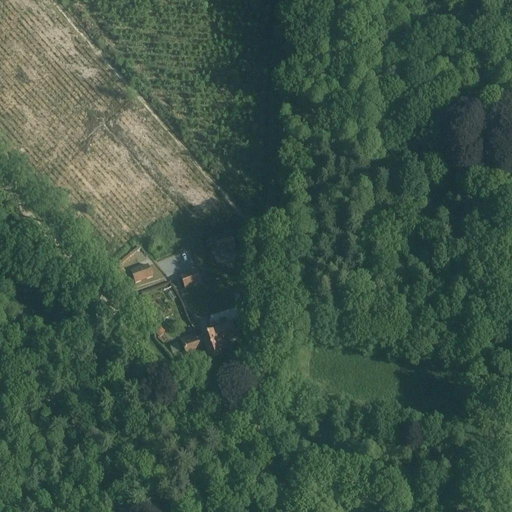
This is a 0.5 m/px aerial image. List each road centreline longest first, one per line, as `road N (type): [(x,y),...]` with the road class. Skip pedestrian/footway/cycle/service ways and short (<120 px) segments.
road 1 (track): [(0,184),(285,511)]
road 2 (track): [(268,246),(253,475)]
road 3 (track): [(260,311),(449,347)]
road 4 (track): [(268,246),(273,69)]
